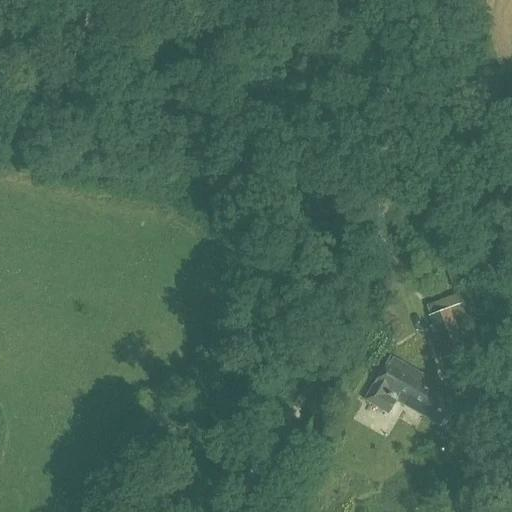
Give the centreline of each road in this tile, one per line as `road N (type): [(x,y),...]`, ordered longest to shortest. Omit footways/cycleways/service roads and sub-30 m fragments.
road 1 (track): [(392,0),(386,308),(253,511)]
road 2 (unclassified): [(0,50),(133,0)]
